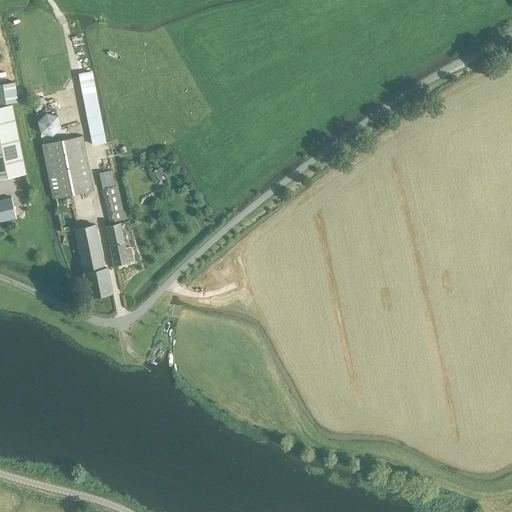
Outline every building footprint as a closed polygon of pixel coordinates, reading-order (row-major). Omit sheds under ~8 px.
[(93,145),(107,142),(93,69),(79,72),(93,145)] [(15,82),(0,84),(0,105),(18,102),(15,82)] [(0,107),(0,179),(26,174),(12,105),(0,107)] [(55,124),(55,123),(55,121),(54,119),(52,117),(49,114),(45,114),(42,114),(39,117),(37,119),(36,121),(36,123),(36,126),(38,130),(41,132),(45,133),(48,132),(50,131),(52,130),(53,129),(54,127),(55,124)] [(54,199),(94,190),(83,135),(43,144),(54,199)] [(160,169),(151,173),(155,180),(164,176),(160,169)] [(0,221),(16,218),(12,198),(0,200),(0,221)] [(121,210),(109,213),(111,223),(123,220),(121,210)] [(106,227),(110,245),(124,242),(120,224),(106,227)] [(83,274),(104,269),(95,225),(74,230),(83,274)] [(124,242),(110,245),(114,265),(133,261),(130,247),(125,248),(124,242)] [(107,269),(104,269),(83,274),(88,297),(112,292),(107,269)]
